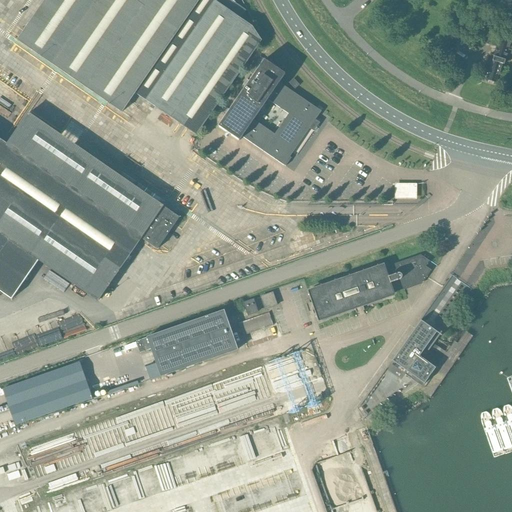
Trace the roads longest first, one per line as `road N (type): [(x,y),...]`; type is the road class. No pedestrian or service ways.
road 1 (unclassified): [(0,373),(443,212),(466,191),(484,151)]
road 2 (unknown): [(212,137),(291,179),(335,139),(459,198),(463,227),(425,297)]
road 3 (unknown): [(0,490),(328,378)]
road 4 (unknown): [(0,444),(317,335)]
road 5 (unknown): [(234,194),(121,297),(41,299),(0,314)]
road 6 (unknown): [(234,194),(0,50)]
road 7 (secondary): [(279,0),(326,64),(382,110),(484,151)]
road 8 (unknown): [(114,511),(311,444)]
road 9 (unclassified): [(511,118),(449,102),(405,80),(340,19)]
road 10 (unknown): [(425,218),(289,212),(234,194)]
road 11 (unknown): [(425,297),(341,405)]
